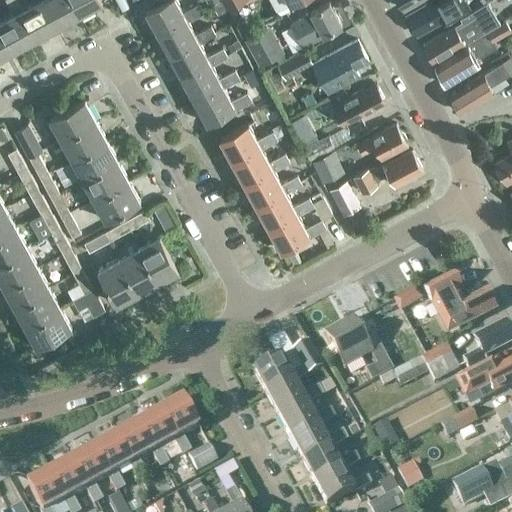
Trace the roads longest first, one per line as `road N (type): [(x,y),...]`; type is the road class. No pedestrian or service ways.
road 1 (residential): [(0,98),(85,52),(103,57),(245,317)]
road 2 (residential): [(245,317),(472,196)]
road 3 (secondary): [(472,196),(369,0)]
road 4 (residential): [(0,416),(59,404),(193,349)]
road 5 (residential): [(285,511),(193,349)]
